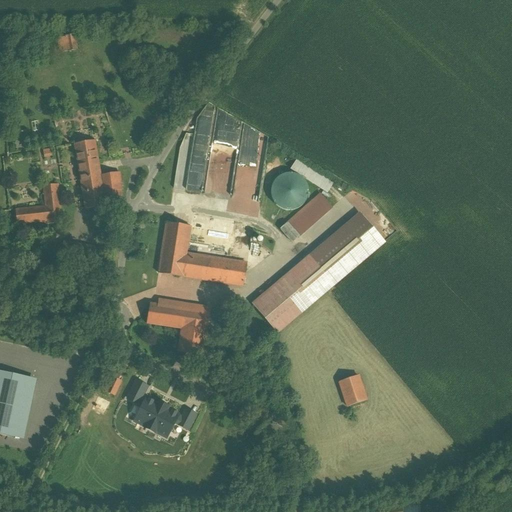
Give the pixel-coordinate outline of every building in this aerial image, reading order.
[(58,40),(60,52),(76,50),(74,37),(58,40)] [(95,141),(74,145),(80,180),(101,176),(95,141)] [(230,192),(233,156),(216,155),(215,167),(209,166),(209,175),(208,175),(206,190),(230,192)] [(298,176),(303,167),(292,161),(287,170),(298,176)] [(101,176),(80,180),(85,210),(122,204),(120,173),(101,176)] [(299,182),(287,182),(280,188),(301,212),(315,200),(299,182)] [(58,185),(44,187),(46,207),(15,211),(17,225),(47,222),(48,225),(62,223),(58,185)] [(290,212),(291,207),(290,201),(286,197),(282,194),(276,193),(271,194),(266,197),(263,202),(262,208),(263,213),(267,218),(271,221),(277,221),(282,220),(287,217),(290,212)] [(319,200),(289,226),(287,224),(280,230),(292,243),(299,237),(297,235),(327,209),(319,200)] [(309,258),(333,286),(385,242),(362,214),(309,258)] [(191,228),(166,224),(161,258),(159,270),(158,274),(183,278),(186,256),(186,255),(189,238),(191,228)] [(228,249),(195,244),(196,239),(189,238),(186,255),(186,256),(183,278),(244,287),(252,235),(235,232),(230,262),(226,261),(228,249)] [(111,252),(64,243),(60,262),(107,271),(111,252)] [(145,264),(131,262),(127,287),(148,291),(150,280),(148,280),(150,268),(159,270),(161,258),(147,256),(145,264)] [(309,258),(253,305),(277,333),(333,286),(309,258)] [(44,264),(32,263),(30,288),(42,289),(44,264)] [(72,290),(59,289),(58,300),(72,300),(72,290)] [(235,299),(223,298),(219,320),(232,322),(235,299)] [(209,314),(150,305),(147,324),(182,330),(179,353),(215,359),(220,325),(216,324),(217,316),(209,314)] [(0,436),(20,440),(31,379),(0,373),(0,436)] [(121,382),(109,376),(102,391),(114,396),(121,382)] [(358,376),(339,383),(347,407),(366,401),(358,376)] [(186,433),(195,415),(182,409),(179,414),(142,397),(147,387),(137,383),(128,402),(134,405),(125,423),(164,441),(171,426),(186,433)]
